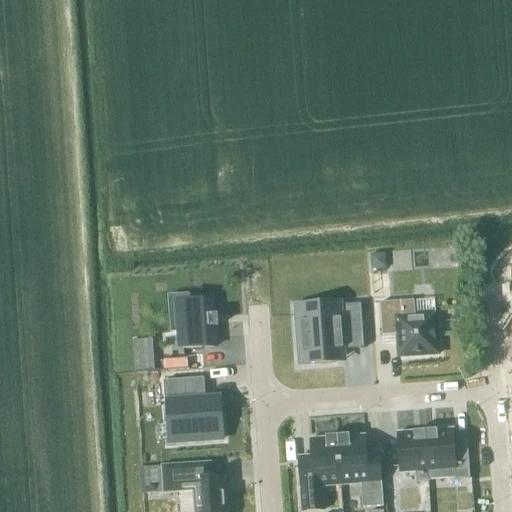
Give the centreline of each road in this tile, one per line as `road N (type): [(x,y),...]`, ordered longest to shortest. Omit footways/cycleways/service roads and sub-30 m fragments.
road 1 (residential): [(263,405),(493,388)]
road 2 (residential): [(502,511),(493,388)]
